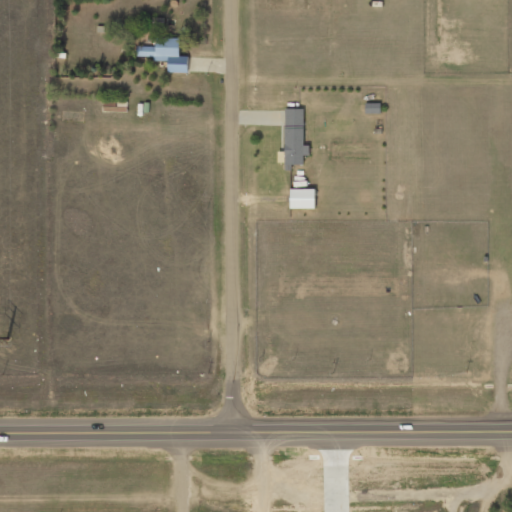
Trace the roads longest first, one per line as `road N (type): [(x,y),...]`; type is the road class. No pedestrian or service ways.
road 1 (trunk): [(0,434),(511,432)]
road 2 (residential): [(235,433),(234,0)]
